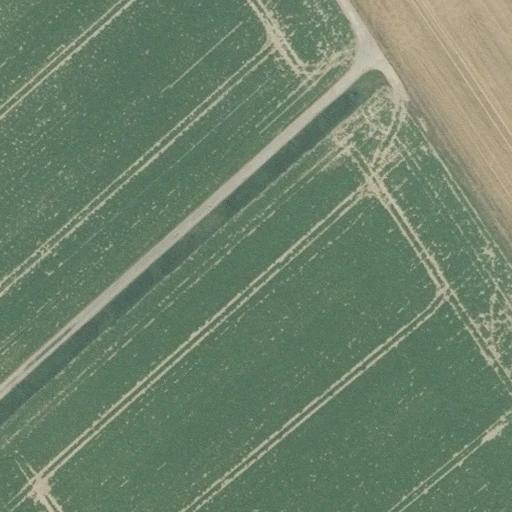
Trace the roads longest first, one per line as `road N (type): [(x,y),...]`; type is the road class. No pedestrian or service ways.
road 1 (track): [(375,52),(0,391)]
road 2 (track): [(375,52),(511,248)]
